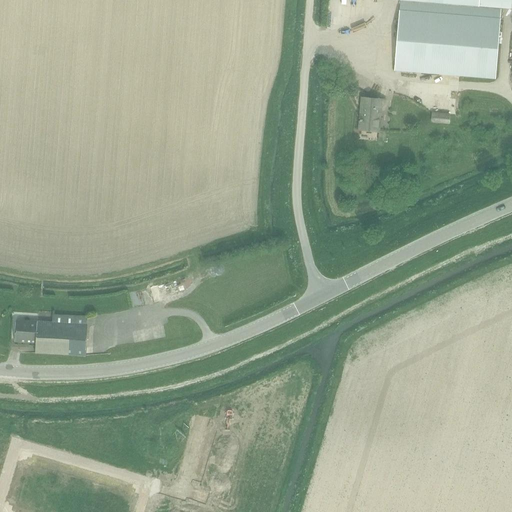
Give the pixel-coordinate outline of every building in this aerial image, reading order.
[(400,0),(400,11),(395,70),(496,79),(501,20),(502,8),(404,0),(400,0)] [(511,0),(404,0),(502,8),(511,9),(511,0)] [(379,131),(382,100),(385,100),(363,98),(360,130),(379,131)] [(432,112),(431,123),(449,124),(450,113),(432,112)] [(17,320),(16,342),(37,343),(36,353),(86,356),(89,316),(53,314),(53,322),(17,320)] [(235,409),(228,431),(246,436),(252,414),(235,409)] [(58,423),(53,438),(76,444),(80,429),(58,423)] [(100,427),(93,449),(108,454),(115,431),(100,427)] [(132,432),(129,444),(135,446),(131,461),(144,465),(151,442),(138,438),(140,434),(132,432)] [(267,451),(260,473),(277,478),(284,456),(267,451)] [(32,468),(29,477),(49,483),(51,474),(47,473),(50,463),(35,459),(32,468)] [(220,461),(215,478),(245,487),(250,469),(220,461)] [(24,494),(43,500),(44,500),(40,499),(42,490),(46,491),(49,483),(29,477),(27,486),(25,494),(24,494)] [(258,479),(253,494),(261,497),(266,481),(258,479)] [(96,491),(90,511),(124,511),(128,500),(110,494),(109,495),(96,491)] [(22,503),(19,511),(35,511),(37,508),(41,509),(43,500),(24,494),(21,503),(22,503)]
